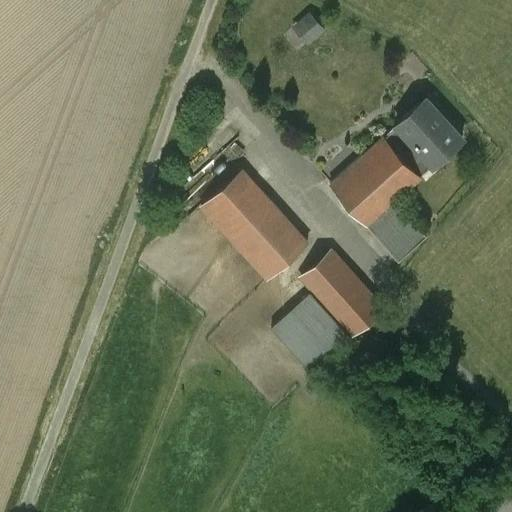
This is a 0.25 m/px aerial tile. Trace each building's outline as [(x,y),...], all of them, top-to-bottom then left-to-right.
[(292,25),(308,44),(326,28),(310,9),(292,25)] [(395,124),(432,165),(434,163),(433,163),(447,151),(461,138),(424,97),(395,124)] [(382,137),(383,136),(419,176),(432,165),(395,124),(382,137)] [(382,137),(329,184),(365,224),(393,198),(419,176),(383,136),(382,137)] [(306,243),(239,169),(201,204),(268,278),(306,243)] [(425,235),(393,198),(365,224),(397,260),(425,235)] [(377,308),(326,252),(299,277),(350,333),(377,308)] [(351,338),(309,292),(284,314),(270,327),(312,372),(351,338)]
